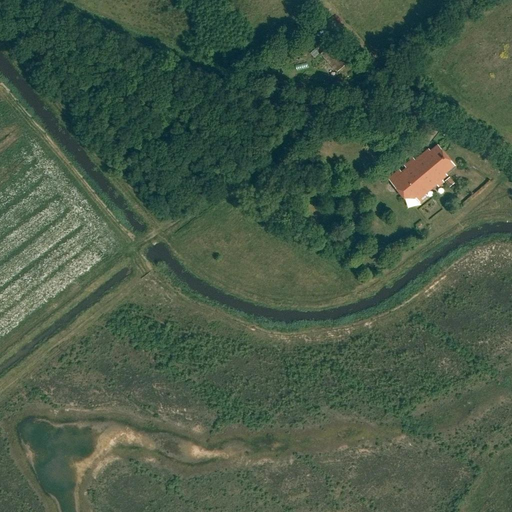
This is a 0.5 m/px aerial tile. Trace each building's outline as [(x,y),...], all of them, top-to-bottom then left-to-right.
[(320,24),(313,15),(298,28),(305,36),(320,24)] [(336,40),(332,44),(322,54),(337,71),(348,62),(346,59),(350,56),(336,40)] [(348,52),(352,49),(347,44),(344,47),(348,52)] [(364,88),(373,80),(370,76),(361,84),(364,88)] [(400,170),(389,179),(405,199),(413,193),(420,203),(428,196),(426,194),(437,185),(439,187),(445,183),(443,180),(448,176),(446,174),(456,166),(439,145),(431,151),(429,149),(416,160),(414,158),(405,166),(407,169),(403,173),(400,170)] [(450,177),(445,181),(450,187),(455,183),(450,177)]
